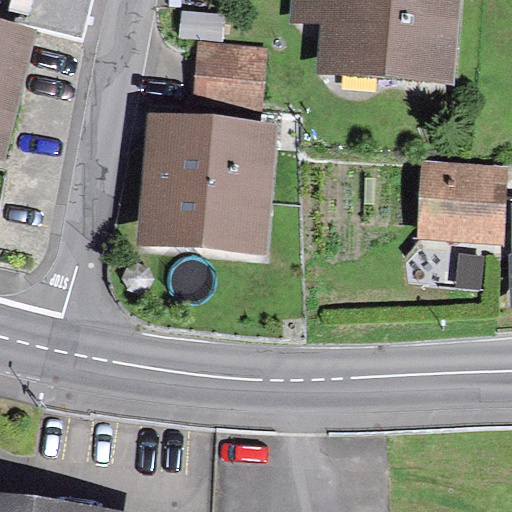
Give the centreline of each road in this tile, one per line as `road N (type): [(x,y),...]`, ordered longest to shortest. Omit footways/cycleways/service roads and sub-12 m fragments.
road 1 (secondary): [(511,378),(273,384),(53,351)]
road 2 (residential): [(53,351),(152,0)]
